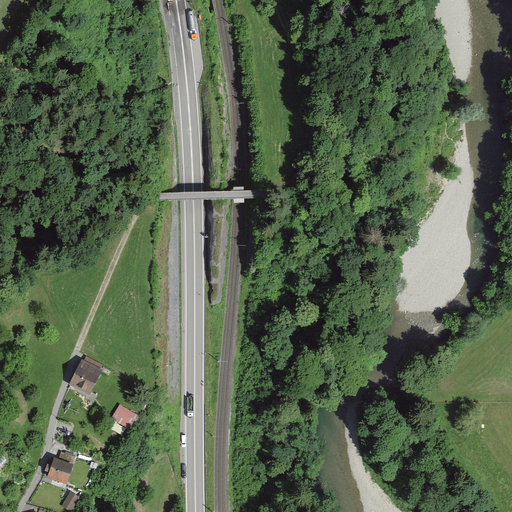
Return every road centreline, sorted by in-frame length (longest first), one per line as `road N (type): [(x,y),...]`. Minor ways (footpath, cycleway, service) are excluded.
road 1 (track): [(19,511),(142,206),(160,197),(271,195),(291,186),(311,116),(301,57),(277,0)]
road 2 (trunk): [(176,0),(194,213),(196,511)]
